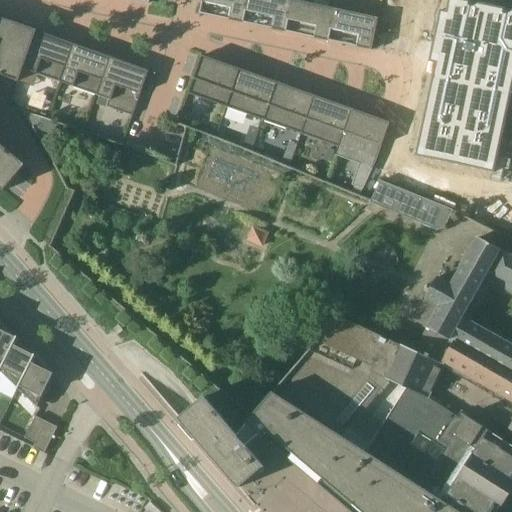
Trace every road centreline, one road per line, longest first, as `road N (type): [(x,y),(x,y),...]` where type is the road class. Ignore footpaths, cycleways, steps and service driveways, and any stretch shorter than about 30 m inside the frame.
road 1 (residential): [(186,26),(378,62),(397,80),(397,99),(382,110),(182,39)]
road 2 (secondary): [(182,468),(0,257)]
road 3 (unknown): [(18,0),(65,42),(170,74)]
